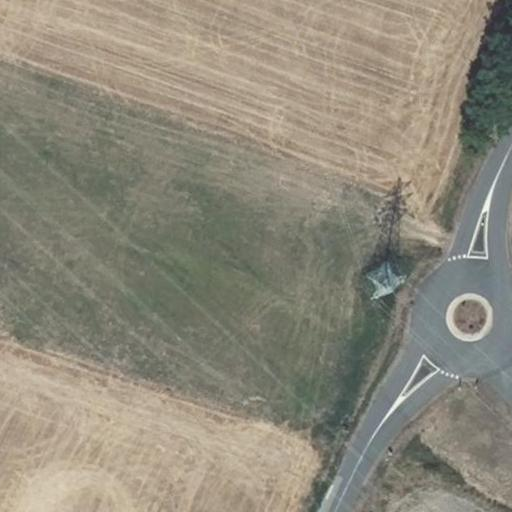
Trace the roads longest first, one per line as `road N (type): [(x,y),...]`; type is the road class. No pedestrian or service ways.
road 1 (tertiary): [(442,349),(390,413),(337,511)]
road 2 (tertiary): [(476,274),(484,216),(511,150)]
